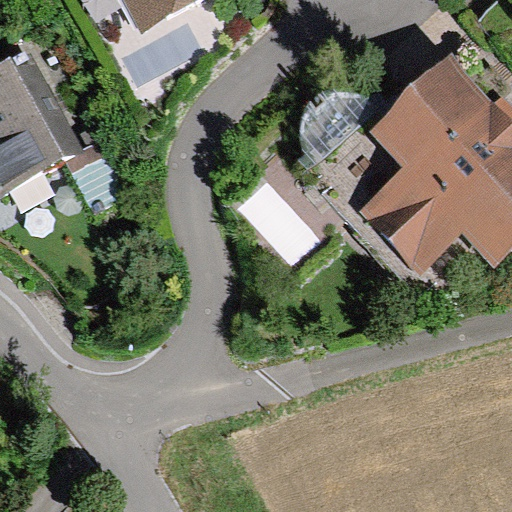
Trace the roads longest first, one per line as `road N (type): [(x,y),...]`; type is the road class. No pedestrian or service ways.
road 1 (residential): [(113,435),(206,322),(219,266),(192,193),(205,125),(329,0)]
road 2 (track): [(113,435),(511,325)]
road 3 (unclassified): [(113,435),(511,329)]
road 4 (residential): [(0,318),(113,435)]
